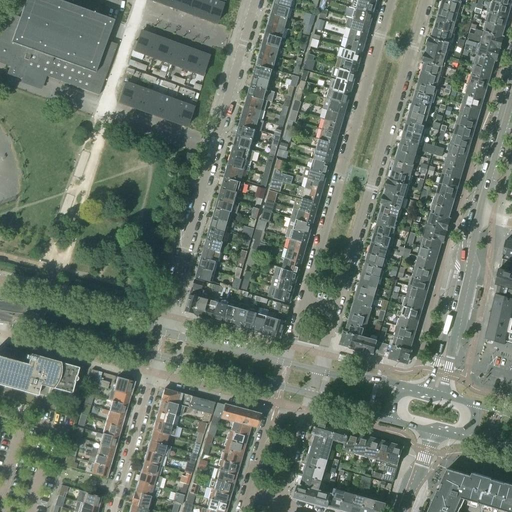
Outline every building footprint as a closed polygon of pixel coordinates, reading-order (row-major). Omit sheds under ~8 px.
[(25,0),(21,14),(18,21),(0,14),(0,60),(10,64),(7,74),(35,85),(35,84),(39,74),(45,76),(45,77),(98,96),(116,45),(113,43),(113,44),(106,41),(113,21),(113,20),(99,15),(102,7),(83,0),(25,0)] [(169,0),(167,7),(176,10),(179,0),(169,0)] [(179,0),(176,10),(186,14),(190,0),(179,0)] [(190,0),(186,14),(196,17),(202,0),(190,0)] [(202,0),(196,17),(205,21),(212,1),(208,0),(202,0)] [(274,5),(289,9),(295,11),(298,1),(295,0),(274,0),(273,3),(274,4),(274,5)] [(354,0),(352,9),(373,15),(373,14),(375,13),(376,10),(375,9),(376,5),(360,0),(354,0)] [(441,2),(439,9),(457,15),(460,4),(444,0),(443,0),(443,2),(441,2)] [(489,0),(489,2),(493,3),(511,9),(511,6),(511,0),(489,0)] [(212,1),(205,21),(215,24),(219,15),(221,15),(224,6),(212,1)] [(493,3),(490,13),(507,18),(507,15),(508,15),(509,15),(511,9),(493,3)] [(272,10),(271,14),(287,19),(289,9),(274,5),(273,5),(272,9),(272,10)] [(349,18),(354,20),(370,24),(372,23),(373,20),(372,19),(373,15),(352,9),(349,18)] [(438,17),(438,20),(454,24),(457,15),(439,9),(437,16),(438,17)] [(327,12),(324,11),(321,10),(318,18),(325,20),(327,12)] [(490,13),(487,23),(505,28),(507,22),(506,20),(507,18),(490,13)] [(269,24),(268,25),(284,29),(287,19),(271,14),(270,19),(269,19),(268,23),(269,24)] [(313,20),(314,16),(308,14),(305,24),(306,24),(312,26),(313,20)] [(318,20),(315,30),(321,32),(324,22),(318,20)] [(354,20),(351,30),(367,34),(368,30),(370,30),(371,26),(370,25),(370,24),(354,20)] [(435,22),(433,29),(451,34),(454,24),(438,20),(437,22),(435,22)] [(487,23),(485,33),(503,38),(501,37),(502,35),(504,35),(505,28),(487,23)] [(304,34),(309,36),(312,26),(306,24),(303,34),(304,34)] [(267,30),(266,34),(281,38),(284,29),(268,25),(267,25),(266,29),(267,30)] [(430,39),(448,44),(451,34),(433,29),(431,36),(432,37),(433,37),(432,39),(430,39)] [(351,30),(348,40),(364,45),(365,43),(366,43),(367,39),(366,38),(367,34),(351,30)] [(499,49),(500,49),(501,46),(503,38),(485,33),(475,30),(474,35),(469,33),(467,39),(482,43),(481,44),(499,49)] [(132,51),(143,55),(150,36),(140,32),(137,42),(135,41),(132,51)] [(263,43),(263,44),(278,48),(281,38),(266,34),(264,38),(263,39),(262,42),(263,43)] [(143,55),(153,58),(160,39),(150,36),(143,55)] [(153,58),(162,62),(169,43),(160,39),(153,58)] [(428,46),(427,50),(445,56),(446,51),(451,52),(453,46),(448,44),(430,39),(430,40),(428,39),(426,45),(428,46)] [(348,40),(345,50),(361,54),(363,50),(364,49),(365,46),(364,45),(348,40)] [(469,53),(478,56),(494,61),(496,61),(500,49),(481,44),(481,45),(467,41),(466,45),(463,52),(469,53)] [(162,62),(172,65),(179,46),(169,43),(162,62)] [(261,50),(260,54),(275,58),(278,48),(263,44),(263,45),(262,45),(260,49),(261,50)] [(172,65),(181,69),(188,50),(179,46),(172,65)] [(181,69),(191,72),(198,53),(188,50),(181,69)] [(345,50),(343,59),(359,64),(359,63),(360,63),(361,59),(360,58),(361,54),(345,50)] [(425,62),(425,63),(442,67),(445,56),(427,50),(425,55),(423,54),(422,60),(423,61),(423,62),(425,62)] [(198,53),(191,72),(203,77),(206,67),(205,66),(208,57),(198,53)] [(258,62),(257,66),(272,70),(275,58),(260,54),(259,58),(258,59),(257,61),(258,62)] [(478,56),(475,65),(493,71),(495,64),(494,63),(494,61),(478,56)] [(335,68),(340,69),(356,74),(357,69),(358,69),(359,65),(358,64),(359,64),(343,59),(338,58),(335,68)] [(315,62),(313,61),(307,59),(305,63),(304,69),(313,72),(315,62)] [(423,65),(421,72),(439,77),(442,67),(425,63),(424,65),(424,64),(423,65)] [(475,65),(472,76),(488,81),(489,77),(490,78),(491,77),(493,71),(475,65)] [(254,71),(253,76),(269,81),(271,75),(275,76),(277,71),(272,70),(257,66),(255,71),(254,71)] [(340,69),(337,80),(353,84),(353,83),(355,82),(356,79),(355,78),(356,74),(340,69)] [(420,79),(419,82),(436,87),(439,77),(421,72),(419,78),(420,79)] [(252,82),(251,86),(267,91),(269,81),(253,76),(251,80),(252,82)] [(293,76),(290,86),(294,87),(296,88),(299,78),(293,76)] [(472,76),(469,85),(487,91),(489,84),(488,83),(488,81),(472,76)] [(329,89),(329,90),(349,96),(351,91),(352,91),(353,87),(352,86),(353,84),(337,80),(336,81),(332,80),(329,89)] [(417,85),(415,92),(433,97),(436,87),(419,82),(419,84),(418,84),(417,85)] [(118,103),(128,106),(135,87),(123,83),(120,93),(121,93),(118,103)] [(469,85),(466,96),(483,100),(483,97),(484,98),(485,97),(487,91),(469,85)] [(247,96),(268,102),(271,103),(274,93),(267,91),(251,86),(250,90),(248,91),(247,96)] [(286,96),(291,98),(294,87),(290,86),(289,86),(286,96)] [(128,106),(137,110),(144,91),(135,87),(128,106)] [(329,90),(328,94),(327,99),(347,105),(347,104),(348,104),(349,100),(348,99),(349,96),(329,90)] [(137,110),(147,113),(154,94),(144,91),(137,110)] [(414,99),(413,102),(430,107),(433,97),(415,92),(413,98),(414,99)] [(147,113),(156,117),(163,98),(154,94),(147,113)] [(246,102),(245,106),(261,110),(265,112),(268,102),(247,96),(246,100),(246,102)] [(466,96),(463,106),(481,111),(483,104),(482,103),(483,100),(466,96)] [(156,117),(166,120),(173,101),(163,98),(156,117)] [(323,109),(328,110),(344,115),(345,111),(347,110),(348,107),(346,106),(347,105),(327,99),(325,99),(323,109)] [(166,120),(176,124),(183,105),(173,101),(166,120)] [(183,105),(176,124),(186,128),(189,118),(192,119),(194,109),(196,103),(191,101),(189,107),(183,105)] [(292,111),(297,112),(300,103),(299,102),(295,101),(292,111)] [(411,104),(409,111),(427,117),(430,107),(413,102),(413,104),(411,104)] [(243,111),(242,115),(258,120),(261,110),(245,106),(244,110),(243,111)] [(283,106),(280,116),(285,117),(288,107),(283,106)] [(463,106),(460,115),(477,120),(478,118),(479,117),(481,111),(463,106)] [(328,110),(325,120),(341,125),(341,124),(343,124),(344,120),(343,119),(344,115),(328,110)] [(297,112),(292,111),(289,121),(294,122),(297,112)] [(408,119),(408,121),(424,126),(427,117),(409,111),(407,118),(408,119)] [(241,122),(239,126),(255,130),(258,120),(242,115),(240,120),(241,122)] [(460,115),(458,125),(475,131),(477,124),(476,123),(476,122),(477,120),(460,115)] [(325,120),(322,131),(338,135),(339,130),(341,130),(342,127),(341,126),(341,125),(325,120)] [(405,124),(403,131),(421,136),(424,126),(408,121),(407,124),(405,124)] [(458,125),(455,135),(471,140),(472,137),(474,137),(475,131),(458,125)] [(237,131),(236,136),(252,141),(255,130),(239,126),(238,130),(237,131)] [(292,132),(286,131),(283,140),(289,142),(292,132)] [(322,131),(319,140),(335,145),(335,144),(337,143),(338,140),(337,139),(338,135),(322,131)] [(403,139),(402,142),(424,148),(425,144),(419,142),(421,136),(403,131),(401,138),(402,139),(403,139)] [(455,135),(452,145),(470,150),(472,143),(470,142),(471,140),(455,135)] [(235,142),(234,146),(250,150),(252,141),(236,136),(234,140),(235,142)] [(271,146),(272,146),(277,147),(280,137),(274,136),(271,146)] [(319,140),(316,150),(332,155),(334,150),(335,150),(336,146),(335,145),(319,140)] [(399,144),(397,151),(415,156),(417,151),(423,152),(424,148),(402,142),(401,144),(399,144)] [(280,143),(279,149),(287,152),(288,145),(280,143)] [(452,145),(449,155),(465,160),(466,157),(468,157),(470,150),(452,145)] [(231,151),(230,156),(247,160),(252,162),(252,161),(254,152),(250,150),(234,146),(233,150),(231,151)] [(269,156),(274,158),(277,147),(272,146),(270,154),(269,156)] [(287,152),(279,149),(276,157),(284,159),(287,152)] [(316,150),(314,159),(330,164),(330,163),(331,163),(332,160),(331,159),(332,155),(316,150)] [(397,159),(396,162),(413,166),(415,156),(397,151),(395,158),(396,159),(397,159)] [(187,153),(184,163),(191,166),(192,165),(191,165),(194,155),(194,156),(194,155),(187,153)] [(449,155),(446,165),(464,170),(466,164),(464,162),(465,160),(449,155)] [(229,162),(228,166),(244,170),(247,160),(230,156),(229,160),(229,162)] [(312,164),(311,169),(328,174),(330,169),(329,168),(330,164),(314,159),(310,158),(309,163),(312,164)] [(275,170),(280,171),(282,172),(284,163),(278,161),(275,170)] [(394,164),(392,171),(410,176),(413,166),(396,162),(395,164),(394,164)] [(446,165),(443,175),(459,179),(460,177),(462,177),(464,170),(446,165)] [(226,171),(225,178),(241,183),(244,170),(228,166),(227,167),(226,170),(226,171)] [(327,180),(328,174),(311,169),(305,168),(302,178),(308,179),(324,184),(325,180),(327,180)] [(272,179),(283,182),(290,185),(293,178),(279,174),(280,171),(275,170),(272,179)] [(391,179),(390,181),(407,186),(410,176),(392,171),(390,178),(391,179)] [(443,175),(440,185),(458,190),(460,184),(459,182),(458,182),(459,179),(443,175)] [(268,177),(263,176),(260,186),(266,188),(269,178),(268,177)] [(222,183),(221,188),(238,193),(242,194),(245,184),(241,183),(225,178),(223,183),(222,183)] [(283,182),(272,179),(269,189),(280,193),(283,182)] [(308,179),(305,189),(322,194),(324,189),(323,188),(324,184),(308,179)] [(386,188),(385,192),(403,198),(407,186),(390,181),(388,181),(386,181),(385,187),(386,188)] [(440,185),(437,195),(453,199),(454,197),(456,197),(458,190),(440,185)] [(296,197),(303,199),(319,204),(320,200),(321,199),(322,194),(305,189),(299,187),(296,197)] [(220,194),(219,198),(235,203),(238,193),(221,188),(219,193),(220,194)] [(255,198),(258,199),(262,200),(265,190),(258,188),(255,198)] [(269,191),(266,201),(272,203),(275,193),(269,191)] [(428,192),(423,191),(421,195),(420,200),(425,202),(428,192)] [(382,204),(383,204),(400,209),(403,198),(385,192),(384,197),(382,196),(380,202),(382,203),(382,204)] [(437,195),(434,204),(452,210),(454,203),(453,202),(453,199),(437,195)] [(216,203),(215,208),(232,212),(235,203),(219,198),(218,203),(216,203)] [(292,208),(295,209),(299,210),(316,215),(318,210),(317,209),(319,204),(303,199),(302,201),(295,199),(292,208)] [(266,201),(263,211),(270,213),(272,203),(266,201)] [(381,207),(379,213),(397,219),(400,209),(383,204),(383,207),(381,207)] [(434,204),(431,215),(448,219),(449,217),(450,216),(452,210),(434,204)] [(214,214),(213,218),(229,223),(232,212),(215,208),(214,213),(214,214)] [(254,208),(251,218),(257,219),(259,210),(255,209),(254,208)] [(292,219),(297,220),(312,225),(314,221),(315,221),(316,215),(299,210),(295,209),(292,219)] [(263,211),(260,220),(265,222),(267,222),(270,213),(263,211)] [(378,221),(378,224),(394,229),(397,219),(379,213),(377,220),(378,221)] [(431,215),(428,226),(446,231),(450,220),(448,219),(431,215)] [(211,223),(209,228),(226,233),(228,227),(233,228),(234,224),(229,223),(213,218),(212,222),(211,223)] [(248,228),(249,228),(254,230),(257,219),(251,218),(248,228)] [(288,228),(311,235),(312,230),(311,229),(312,225),(297,220),(292,219),(291,219),(288,228)] [(256,230),(261,232),(262,232),(265,222),(260,220),(260,221),(259,220),(256,230)] [(375,227),(373,234),(391,239),(394,229),(378,224),(377,226),(375,227)] [(425,237),(441,242),(443,243),(446,231),(428,226),(425,237)] [(209,234),(207,238),(223,243),(226,233),(209,228),(208,233),(209,234)] [(285,238),(291,240),(307,245),(308,241),(309,240),(311,235),(288,228),(285,238)] [(253,240),(255,240),(258,241),(261,232),(256,230),(253,240)] [(373,241),(372,244),(388,248),(391,239),(373,234),(371,240),(372,241),(373,241)] [(425,237),(422,247),(440,252),(442,246),(441,245),(440,244),(441,242),(425,237)] [(205,243),(204,248),(220,253),(223,243),(207,238),(206,243),(205,243)] [(255,240),(252,250),(257,252),(257,251),(260,252),(261,248),(259,247),(260,244),(265,246),(265,244),(258,241),(255,240)] [(291,240),(288,250),(305,255),(306,249),(306,248),(307,245),(291,240)] [(511,241),(506,240),(499,271),(504,272),(503,275),(500,285),(497,284),(497,283),(496,283),(496,285),(499,286),(497,294),(496,294),(486,339),(511,346),(511,241)] [(369,246),(367,253),(385,258),(388,248),(372,244),(371,246),(369,246)] [(422,247),(419,257),(435,262),(436,259),(438,259),(440,252),(422,247)] [(203,254),(202,258),(218,263),(220,253),(204,248),(202,252),(203,254)] [(252,250),(249,260),(254,261),(257,252),(252,250)] [(288,250),(285,260),(301,264),(302,260),(303,260),(305,255),(288,250)] [(367,261),(366,263),(382,268),(385,258),(367,253),(366,260),(367,261)] [(419,257),(416,267),(434,272),(436,265),(435,264),(434,264),(435,262),(419,257)] [(199,263),(198,268),(215,273),(217,267),(220,268),(221,264),(218,263),(202,258),(201,262),(199,263)] [(285,260),(282,269),(299,274),(301,269),(300,268),(301,264),(285,260)] [(364,266),(362,273),(380,278),(382,268),(366,263),(365,266),(364,266)] [(416,267),(413,277),(429,282),(430,279),(432,279),(434,272),(416,267)] [(215,273),(198,268),(197,272),(197,274),(196,278),(212,283),(215,273)] [(282,269),(279,279),(295,284),(297,279),(298,279),(299,274),(282,269)] [(361,281),(360,283),(377,288),(380,278),(362,273),(360,280),(361,281)] [(413,277),(410,287),(428,292),(430,285),(429,284),(429,282),(413,277)] [(239,280),(234,278),(231,288),(238,290),(241,280),(239,280)] [(249,281),(244,279),(241,289),(246,291),(249,281)] [(279,279),(277,289),(294,294),(295,289),(294,288),(295,284),(279,279)] [(195,314),(199,298),(202,287),(204,283),(195,280),(186,312),(195,314)] [(358,286),(356,293),(374,298),(377,288),(360,283),(359,286),(358,286)] [(396,283),(393,293),(397,294),(398,295),(402,285),(396,283)] [(221,293),(222,293),(223,288),(213,285),(212,289),(212,291),(221,293)] [(410,287),(407,297),(423,302),(424,299),(425,299),(426,299),(428,292),(410,287)] [(294,294),(277,289),(274,299),(290,303),(291,299),(292,299),(294,294)] [(355,301),(354,303),(371,308),(374,298),(356,293),(354,300),(355,301)] [(407,297),(404,307),(422,312),(424,305),(423,304),(423,302),(407,297)] [(199,316),(204,318),(209,301),(199,298),(195,314),(199,315),(199,316)] [(210,318),(214,320),(219,303),(209,301),(204,318),(209,319),(210,318)] [(219,322),(224,323),(228,306),(219,303),(214,320),(219,321),(219,322)] [(352,306),(350,313),(368,318),(371,308),(354,303),(354,306),(353,306),(352,306)] [(238,309),(234,325),(238,326),(238,327),(243,329),(248,311),(249,306),(239,304),(238,309)] [(276,319),(272,336),(280,338),(290,307),(281,304),(280,307),(278,314),(276,319)] [(229,324),(234,325),(238,309),(228,306),(224,323),(228,325),(229,324)] [(404,307),(401,317),(418,322),(419,319),(420,318),(422,312),(404,307)] [(249,329),(253,330),(257,314),(248,311),(243,329),(248,330),(249,329)] [(349,320),(349,323),(365,327),(368,318),(350,313),(348,319),(349,320)] [(257,333),(262,334),(267,316),(257,314),(253,330),(257,331),(257,333)] [(268,334),(272,336),(276,319),(267,316),(262,334),(267,335),(268,334)] [(401,317),(399,326),(417,331),(418,325),(417,324),(418,322),(401,317)] [(346,326),(344,332),(362,337),(365,327),(349,323),(348,325),(346,326)] [(399,326),(396,336),(412,341),(413,339),(415,338),(417,331),(399,326)] [(343,346),(359,350),(362,337),(344,332),(341,342),(340,342),(340,343),(341,343),(340,345),(342,345),(342,346),(343,346)] [(396,336),(393,346),(411,351),(413,345),(412,344),(411,344),(412,341),(396,336)] [(362,337),(359,350),(373,354),(376,341),(369,339),(362,337)] [(393,346),(383,343),(379,342),(375,355),(408,364),(411,352),(411,351),(393,346)] [(0,385),(37,396),(37,395),(40,385),(71,394),(71,393),(74,382),(73,382),(74,381),(75,381),(76,381),(77,380),(77,379),(77,378),(76,377),(75,377),(75,376),(76,376),(78,368),(78,369),(78,368),(35,356),(30,355),(30,356),(26,355),(25,359),(29,360),(29,361),(28,361),(27,362),(27,363),(27,364),(28,364),(28,365),(0,356),(0,385)] [(91,370),(87,383),(93,385),(104,388),(107,389),(108,383),(104,382),(102,381),(102,379),(100,378),(96,377),(97,372),(91,370)] [(114,391),(129,395),(130,396),(134,382),(131,381),(116,377),(112,391),(114,391)] [(84,394),(87,394),(90,395),(93,385),(87,383),(84,394)] [(163,389),(160,401),(178,406),(181,394),(163,389)] [(114,391),(111,401),(127,406),(129,399),(128,399),(129,395),(114,391)] [(84,404),(83,404),(89,406),(90,406),(93,396),(90,395),(87,394),(84,404)] [(181,394),(178,406),(181,407),(203,413),(211,415),(214,403),(181,394)] [(111,401),(108,412),(123,416),(125,412),(127,406),(111,401)] [(159,407),(158,411),(173,415),(178,417),(181,407),(178,406),(160,401),(158,407),(159,407)] [(220,418),(233,421),(237,409),(216,403),(213,416),(219,417),(220,418)] [(89,406),(83,404),(80,415),(86,416),(89,406)] [(233,421),(251,426),(255,427),(258,417),(258,416),(258,415),(257,414),(256,413),(256,414),(237,409),(233,421)] [(107,416),(105,422),(121,426),(123,420),(123,419),(123,416),(108,412),(103,410),(102,415),(107,416)] [(156,414),(154,421),(171,425),(173,415),(158,411),(157,414),(156,414)] [(203,413),(200,423),(206,424),(208,425),(211,415),(203,413)] [(80,415),(78,425),(83,427),(86,416),(80,415)] [(213,416),(210,426),(216,427),(219,417),(213,416)] [(153,427),(152,431),(168,435),(171,425),(154,421),(152,427),(153,427)] [(233,421),(230,431),(246,435),(247,433),(248,433),(249,432),(251,426),(233,421)] [(314,434),(333,439),(345,443),(346,443),(349,432),(349,430),(320,422),(320,421),(319,421),(317,421),(317,423),(316,423),(316,424),(314,434)] [(105,422),(102,433),(118,438),(119,436),(118,436),(119,432),(120,433),(121,426),(105,422)] [(200,423),(199,422),(196,433),(197,433),(202,435),(206,424),(200,423)] [(207,435),(212,437),(213,437),(216,427),(210,426),(207,435)] [(77,428),(74,437),(80,439),(83,429),(77,428)] [(150,435),(148,441),(165,446),(168,435),(152,431),(151,435),(150,435)] [(230,431),(227,441),(245,445),(247,439),(246,437),(246,435),(230,431)] [(352,433),(349,432),(346,443),(345,443),(343,449),(355,452),(360,433),(353,431),(352,433)] [(101,439),(99,444),(115,449),(117,443),(116,443),(117,440),(118,440),(118,438),(102,433),(102,435),(96,433),(95,437),(101,439)] [(197,433),(194,443),(200,444),(202,435),(197,433)] [(367,435),(360,433),(355,452),(365,455),(370,438),(367,437),(367,435)] [(314,441),(313,445),(330,449),(333,439),(314,434),(312,441),(314,441)] [(207,435),(204,445),(210,446),(212,437),(207,435)] [(374,439),(370,438),(365,455),(376,458),(381,439),(374,437),(374,439)] [(389,441),(381,439),(376,458),(387,462),(392,444),(388,443),(389,441)] [(146,452),(162,456),(168,458),(171,447),(165,446),(148,441),(147,448),(146,452)] [(227,441),(224,450),(241,455),(242,452),(243,452),(245,445),(227,441)] [(194,443),(191,453),(196,455),(200,444),(194,443)] [(382,480),(393,483),(403,447),(402,447),(402,445),(396,443),(395,445),(392,444),(387,462),(382,480)] [(99,444),(97,451),(91,449),(85,447),(84,451),(85,451),(90,453),(104,457),(111,459),(112,455),(113,455),(115,449),(99,444)] [(210,446),(204,445),(201,454),(207,456),(210,446)] [(310,447),(308,455),(327,460),(330,449),(313,445),(312,448),(310,447)] [(71,448),(69,457),(74,458),(77,449),(71,448)] [(224,450),(221,460),(240,465),(242,459),(240,457),(241,455),(224,450)] [(93,464),(109,469),(111,462),(110,462),(111,459),(90,453),(85,451),(84,455),(95,458),(93,464)] [(144,455),(143,461),(159,466),(162,456),(146,452),(145,455),(144,455)] [(189,464),(193,465),(196,455),(191,453),(188,463),(189,464)] [(308,462),(307,466),(324,470),(326,471),(327,467),(325,466),(327,460),(308,455),(306,461),(308,462)] [(74,459),(74,458),(69,457),(66,456),(63,466),(75,469),(77,464),(73,463),(74,459)] [(221,460),(218,470),(235,475),(236,472),(238,472),(240,465),(221,460)] [(142,468),(140,472),(156,476),(159,466),(143,461),(141,468),(142,468)] [(87,462),(84,472),(104,477),(106,478),(107,474),(108,474),(109,469),(93,464),(88,462),(87,462)] [(305,473),(304,476),(323,481),(324,477),(322,476),(324,470),(307,466),(305,466),(303,472),(305,473)] [(211,479),(215,480),(234,485),(236,478),(235,477),(234,477),(235,475),(218,470),(214,469),(211,479)] [(511,511),(511,484),(506,483),(493,479),(473,473),(472,475),(448,469),(441,484),(443,484),(440,490),(438,490),(428,511),(511,511)] [(137,482),(158,488),(161,478),(156,477),(156,476),(140,472),(139,476),(137,482)] [(178,483),(187,485),(190,475),(186,474),(185,474),(184,477),(180,476),(178,483)] [(301,479),(299,486),(318,491),(320,486),(322,486),(323,481),(304,476),(303,480),(301,479)] [(371,480),(361,476),(359,482),(363,483),(369,485),(371,480)] [(213,490),(229,495),(230,492),(231,492),(232,492),(234,485),(215,480),(211,479),(208,489),(213,490)] [(136,489),(135,492),(154,498),(154,496),(157,497),(160,491),(158,490),(158,488),(137,482),(135,489),(136,489)] [(187,485),(178,483),(177,486),(175,486),(174,492),(184,495),(187,485)] [(192,484),(189,494),(195,495),(196,495),(199,486),(198,486),(197,485),(192,484)] [(328,506),(329,506),(332,495),(318,491),(299,486),(296,496),(295,496),(295,497),(295,498),(297,499),(296,499),(297,500),(297,499),(327,507),(328,506)] [(213,490),(210,500),(228,506),(230,498),(229,497),(229,495),(213,490)] [(333,509),(340,511),(345,493),(334,490),(333,495),(332,495),(329,506),(333,507),(332,508),(333,509)] [(79,491),(76,502),(82,503),(98,508),(100,502),(99,501),(100,498),(100,497),(85,493),(79,491)] [(131,505),(147,509),(150,497),(156,499),(156,498),(154,498),(135,492),(134,492),(131,505)] [(181,506),(184,495),(175,493),(172,503),(174,504),(179,505),(181,506)] [(185,503),(191,505),(192,505),(194,495),(189,494),(188,493),(185,503)] [(347,511),(348,511),(349,511),(350,511),(355,496),(345,493),(340,511),(343,511),(347,511)] [(57,496),(55,506),(58,507),(61,508),(64,498),(57,496)] [(361,511),(365,499),(355,496),(350,511),(361,511)] [(372,511),(375,502),(365,499),(361,511),(372,511)] [(210,500),(207,510),(213,511),(224,511),(225,511),(226,511),(228,506),(210,500)] [(376,500),(375,502),(372,511),(384,511),(386,505),(379,502),(380,501),(376,500)] [(76,502),(73,511),(97,511),(98,508),(82,503),(76,502)]
